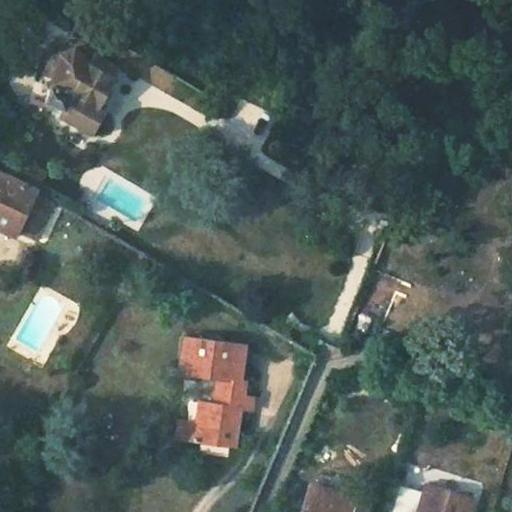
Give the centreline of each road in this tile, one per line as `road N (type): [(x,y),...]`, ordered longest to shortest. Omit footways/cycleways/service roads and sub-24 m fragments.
road 1 (track): [(511,410),(330,352)]
road 2 (track): [(511,323),(476,349),(393,372)]
